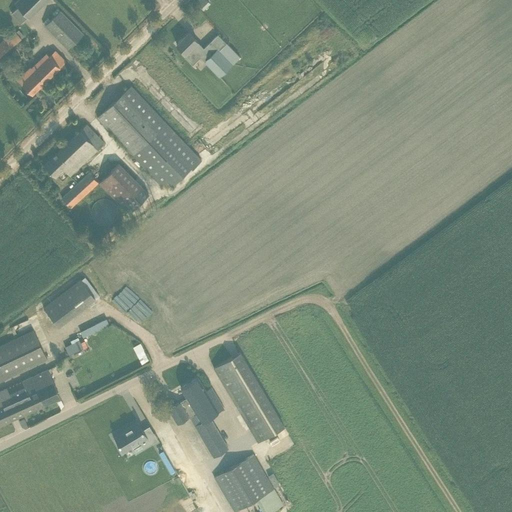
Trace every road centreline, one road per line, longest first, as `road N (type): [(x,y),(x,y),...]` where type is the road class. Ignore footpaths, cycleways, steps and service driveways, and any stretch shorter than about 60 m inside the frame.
road 1 (track): [(215,340),(292,302),(327,305),(459,511)]
road 2 (unclassified): [(0,173),(177,0)]
road 3 (residential): [(0,445),(215,340)]
